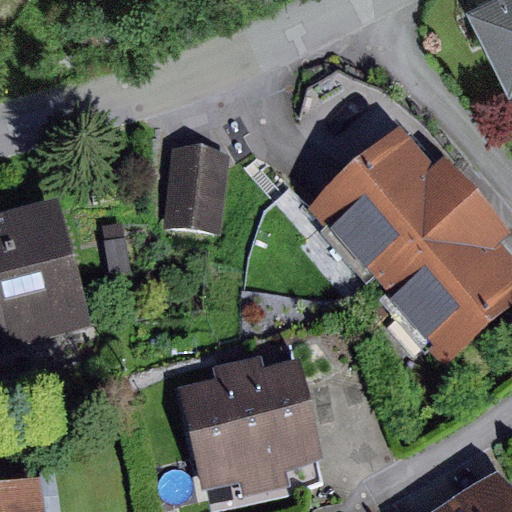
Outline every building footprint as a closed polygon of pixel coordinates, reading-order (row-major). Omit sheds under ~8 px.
[(511,0),(494,0),(477,8),(511,79),(511,0)] [(511,316),(511,264),(398,141),(314,218),(454,370),(511,316)] [(239,160),(180,154),(172,233),(231,239),(239,160)] [(0,358),(102,332),(70,211),(0,229),(0,358)] [(335,464),(306,361),(193,392),(222,496),(335,464)] [(511,511),(511,508),(494,486),(460,511),(511,511)] [(0,511),(60,511),(58,494),(0,502),(0,511)]
